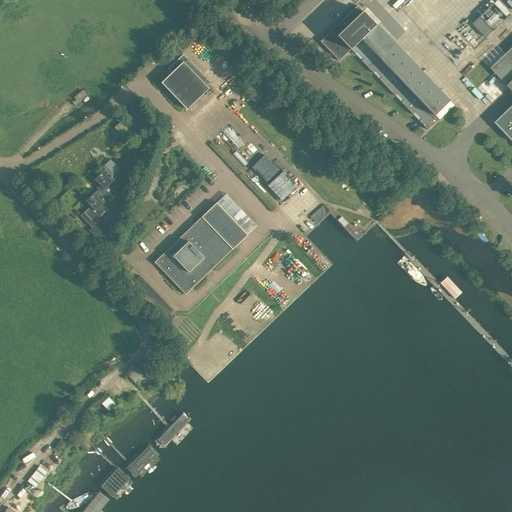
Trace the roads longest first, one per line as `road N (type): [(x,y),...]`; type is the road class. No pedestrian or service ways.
road 1 (residential): [(0,511),(144,339)]
road 2 (unclassified): [(144,339),(138,320),(0,171)]
